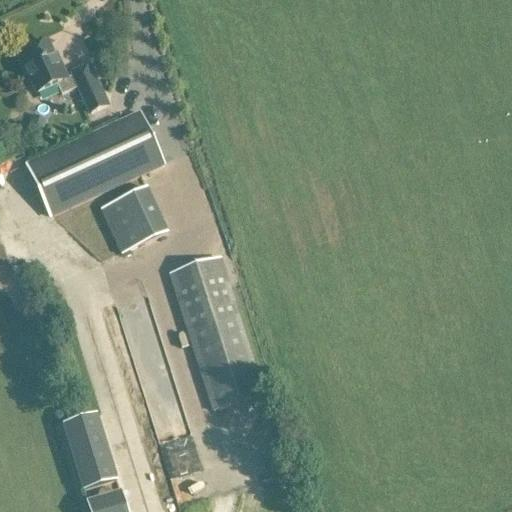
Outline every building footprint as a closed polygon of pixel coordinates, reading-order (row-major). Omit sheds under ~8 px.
[(79,89),(90,115),(108,108),(90,68),(72,75),(73,77),(67,80),(56,56),(53,57),(47,43),(40,46),(39,44),(35,44),(27,47),(25,51),(26,53),(19,56),(37,95),(57,86),(62,97),(79,89)] [(27,166),(51,219),(163,168),(139,115),(27,166)] [(33,116),(27,131),(42,137),(47,121),(33,116)] [(122,257),(168,236),(147,190),(101,211),(122,257)] [(220,260),(170,276),(214,413),(263,397),(220,260)] [(84,493),(117,483),(96,417),(64,427),(84,493)] [(119,511),(114,493),(78,504),(80,511),(119,511)]
